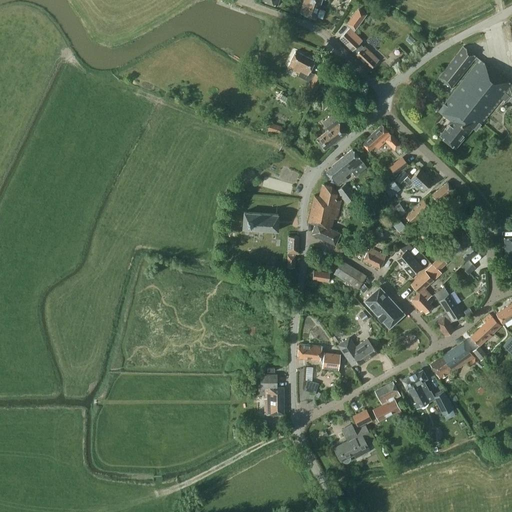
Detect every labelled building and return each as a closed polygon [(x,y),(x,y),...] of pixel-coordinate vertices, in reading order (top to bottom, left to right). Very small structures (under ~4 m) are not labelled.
[(303,0),(300,12),(315,18),(316,15),(321,17),(323,10),(318,9),(320,0),(303,0)] [(356,10),(347,23),(351,26),(354,28),(355,29),(364,16),(356,10)] [(352,30),(354,28),(351,26),(339,38),(352,50),(354,49),(358,53),(355,55),(369,69),(378,59),(364,46),(363,47),(352,35),(354,32),(352,30)] [(511,84),(463,46),(438,78),(451,88),(473,60),(476,62),(438,110),(450,119),(447,123),(448,124),(444,128),(445,128),(440,135),(454,147),(466,133),(468,133),(473,128),(475,130),(502,96),(508,101),(507,102),(511,105),(511,84)] [(312,97),(321,78),(319,77),(309,72),(314,61),(295,51),(287,67),(300,73),(298,77),(305,81),(307,77),(312,80),(305,93),(312,97)] [(392,70),(401,60),(397,57),(388,67),(392,70)] [(319,77),(321,78),(328,82),(333,72),(324,67),(319,77)] [(324,150),(346,133),(338,122),(348,115),(342,107),(323,121),(329,129),(316,139),(324,150)] [(279,134),(282,127),(270,123),(268,130),(279,134)] [(390,134),(382,124),(361,143),(371,154),(385,140),(394,149),(400,143),(391,134),(390,134)] [(351,171),(355,175),(361,171),(358,168),(364,163),(352,149),(332,165),(332,166),(325,172),(338,186),(347,179),(345,176),(351,171)] [(388,166),(395,174),(408,165),(402,156),(388,166)] [(432,180),(420,168),(410,179),(407,176),(408,174),(404,169),(395,178),(400,183),(403,179),(409,185),(413,182),(423,191),(432,180)] [(390,196),(400,188),(393,179),(383,187),(390,196)] [(453,190),(446,182),(431,195),(438,203),(444,197),(450,203),(442,210),(449,218),(466,204),(458,195),(454,198),(449,193),(453,190)] [(336,190),(347,203),(356,196),(345,183),(336,190)] [(314,195),(308,221),(315,224),(311,233),(335,244),(340,233),(331,228),(334,216),(337,217),(341,200),(336,199),(337,193),(331,186),(324,184),(321,197),(314,195)] [(405,214),(412,223),(430,208),(423,200),(405,214)] [(402,215),(406,212),(399,202),(394,206),(402,215)] [(242,228),(277,231),(278,214),(244,212),(242,228)] [(406,225),(398,215),(390,222),(399,231),(406,225)] [(430,236),(421,224),(413,231),(422,243),(430,236)] [(472,233),(467,228),(457,236),(462,242),(472,233)] [(298,253),(298,236),(288,236),(287,266),(294,266),(294,253),(298,253)] [(396,259),(410,275),(421,266),(407,251),(412,247),(407,241),(399,248),(403,252),(396,259)] [(363,260),(380,268),(386,255),(369,247),(363,260)] [(447,263),(440,256),(432,263),(438,270),(447,263)] [(475,265),(468,258),(462,264),(470,271),(475,265)] [(366,275),(342,260),(334,273),(357,288),(366,275)] [(312,278),(328,281),(329,273),(314,270),(312,278)] [(429,303),(432,301),(422,290),(432,280),(424,271),(411,284),(418,292),(410,300),(420,311),(422,309),(425,312),(432,306),(429,303)] [(363,300),(389,327),(404,313),(379,286),(363,300)] [(453,304),(447,295),(449,294),(444,287),(434,294),(438,300),(445,311),(433,319),(444,336),(454,330),(449,322),(462,314),(455,303),(453,304)] [(511,302),(495,313),(502,323),(511,316),(511,302)] [(363,321),(368,318),(363,311),(359,315),(363,321)] [(500,325),(489,313),(482,320),(485,322),(470,336),(479,345),(486,338),(487,338),(500,325)] [(502,345),(511,354),(511,353),(511,336),(511,335),(502,345)] [(356,346),(349,336),(337,345),(351,365),(357,361),(359,364),(377,352),(367,338),(356,346)] [(440,379),(475,357),(474,354),(465,339),(429,364),(440,379)] [(298,343),(297,357),(320,360),(320,357),(323,357),(322,367),(338,369),(340,354),(321,351),(322,346),(298,343)] [(480,360),(487,355),(479,345),(472,351),(480,360)] [(427,387),(425,383),(423,379),(427,377),(422,369),(413,374),(412,374),(402,380),(406,388),(407,388),(408,387),(415,402),(413,403),(416,408),(425,403),(424,400),(423,398),(426,396),(432,393),(431,389),(430,390),(429,390),(428,390),(427,388),(427,387)] [(277,374),(261,374),(259,387),(260,387),(260,394),(265,394),(265,398),(264,414),(283,414),(283,387),(277,387),(277,374)] [(317,383),(306,380),(303,389),(315,393),(317,383)] [(400,395),(392,381),(374,391),(382,404),(373,409),(378,420),(399,409),(394,398),(400,395)] [(452,408),(443,391),(433,396),(442,414),(452,408)] [(365,409),(354,415),(356,419),(359,425),(370,419),(367,413),(365,409)] [(349,456),(353,454),(355,458),(370,450),(364,438),(370,434),(365,424),(355,429),(352,423),(341,429),(347,441),(334,448),(340,461),(342,460),(343,462),(345,462),(347,462),(349,460),(349,458),(349,456)]
